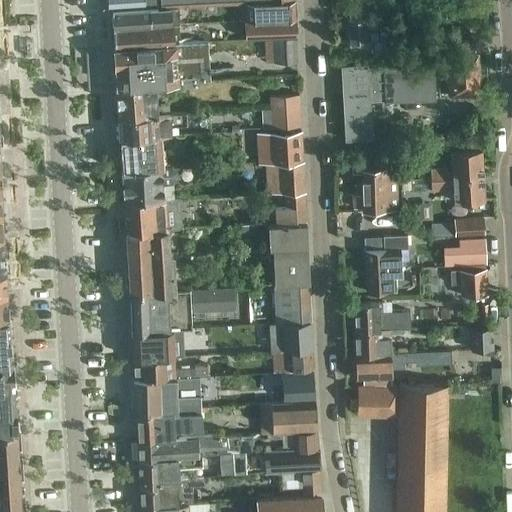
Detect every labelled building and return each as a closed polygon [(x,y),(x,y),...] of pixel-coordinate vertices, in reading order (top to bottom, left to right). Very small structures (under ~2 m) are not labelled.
[(110,0),(111,10),(176,5),(243,2),(264,1),(263,0),(110,0)] [(276,0),(264,1),(243,2),(244,21),(294,18),(292,0),(276,0)] [(178,24),(178,23),(176,5),(111,10),(112,27),(178,24)] [(401,26),(417,25),(417,11),(400,12),(401,26)] [(347,42),(370,40),(370,50),(384,49),(383,39),(379,39),(378,17),(346,19),(347,42)] [(294,19),(243,22),(244,38),(295,35),(294,19)] [(113,46),(179,42),(178,24),(112,27),(113,46)] [(295,36),(271,37),(272,60),(296,59),(295,36)] [(474,39),(453,40),(454,51),(474,50),(474,39)] [(115,86),(154,83),(176,82),(176,77),(208,76),(207,41),(179,42),(113,46),(115,86)] [(475,56),(448,57),(449,95),(476,93),(475,56)] [(368,100),(383,99),(383,101),(433,99),(431,62),(382,64),(382,68),(367,69),(366,63),(339,65),(343,140),(370,139),(368,100)] [(117,117),(169,113),(169,105),(155,106),(154,83),(115,86),(117,117)] [(259,101),(258,92),(249,92),(249,101),(259,101)] [(298,93),(269,95),(269,108),(299,106),(298,93)] [(299,106),(269,108),(270,127),(300,125),(299,106)] [(119,139),(159,136),(170,135),(170,125),(185,124),(185,112),(169,113),(117,117),(119,139)] [(268,158),(268,162),(279,162),(302,160),(300,130),(256,133),(257,159),(268,158)] [(160,148),(160,142),(159,136),(119,139),(121,171),(161,168),(161,167),(160,148)] [(429,177),(481,174),(479,148),(450,150),(451,170),(446,171),(445,167),(428,168),(429,177)] [(279,162),(281,190),(304,189),(302,160),(279,162)] [(379,163),(352,164),(352,173),(359,173),(359,168),(380,167),(379,163)] [(173,198),(173,197),(172,183),(177,178),(177,171),(171,167),(161,167),(161,168),(121,171),(123,201),(173,198)] [(359,173),(361,211),(396,209),(394,167),(380,167),(359,168),(359,173)] [(429,191),(452,189),(453,202),(483,200),(481,174),(429,177),(429,191)] [(425,179),(409,180),(410,191),(426,190),(425,179)] [(284,205),(273,205),(273,222),(305,221),(304,189),(284,190),(284,205)] [(167,229),(181,228),(180,197),(173,197),(173,198),(123,201),(124,231),(166,230),(167,230),(167,229)] [(483,232),(482,217),(454,218),(455,234),(483,232)] [(272,246),(274,283),(308,280),(305,221),(273,222),(267,223),(268,245),(272,246)] [(256,224),(241,225),(241,234),(256,233),(256,224)] [(128,292),(173,290),(171,252),(167,252),(166,230),(124,231),(128,292)] [(381,234),(382,248),(363,249),(365,292),(395,290),(394,272),(399,271),(398,247),(406,246),(405,233),(381,234)] [(486,263),(484,238),(457,239),(458,264),(486,263)] [(486,268),(452,270),(454,296),(487,294),(486,268)] [(308,281),(273,283),(275,323),(281,322),(309,321),(308,281)] [(423,301),(421,282),(411,283),(413,301),(423,301)] [(190,311),(235,309),(234,287),(173,290),(128,292),(130,330),(191,327),(190,311)] [(0,321),(8,321),(7,298),(0,298),(0,321)] [(409,327),(408,310),(390,311),(390,301),(351,303),(352,330),(409,327)] [(486,304),(479,305),(480,323),(487,322),(486,304)] [(0,365),(0,366),(11,366),(8,321),(0,321),(0,365)] [(309,321),(281,322),(283,350),(291,350),(311,349),(309,321)] [(470,348),(480,348),(491,347),(490,325),(469,326),(470,348)] [(389,334),(409,333),(409,327),(352,330),(354,354),(390,353),(389,334)] [(188,328),(131,331),(133,357),(190,355),(188,328)] [(283,350),(279,351),(281,371),(312,369),(311,349),(291,350),(283,350)] [(391,376),(390,368),(404,368),(404,361),(414,361),(414,364),(451,363),(450,350),(390,353),(354,354),(355,378),(391,376)] [(194,367),(190,368),(174,368),(173,356),(167,357),(132,359),(133,377),(155,376),(155,378),(181,376),(191,376),(191,374),(199,374),(209,375),(208,363),(193,364),(194,367)] [(269,357),(240,358),(240,369),(269,368),(269,357)] [(0,388),(12,388),(12,381),(11,366),(0,366),(0,365),(0,388)] [(501,368),(491,369),(492,383),(501,383),(501,382),(501,368)] [(281,371),(280,371),(281,402),(313,400),(312,369),(281,371)] [(199,396),(199,394),(199,374),(191,374),(191,376),(181,376),(155,378),(155,376),(133,377),(135,412),(171,410),(172,413),(200,411),(200,407),(219,405),(218,395),(199,396)] [(397,416),(395,511),(443,511),(446,396),(462,396),(462,383),(446,383),(446,384),(398,383),(398,386),(357,385),(357,415),(397,416)] [(0,433),(15,432),(12,388),(0,388),(0,433)] [(277,401),(249,403),(251,433),(292,431),(316,429),(314,400),(313,400),(281,402),(277,402),(277,401)] [(201,428),(200,411),(172,413),(171,410),(135,412),(136,440),(178,438),(178,433),(172,433),(172,429),(201,428)] [(316,429),(292,431),(293,449),(317,448),(316,429)] [(0,463),(17,463),(15,432),(0,433),(0,463)] [(231,453),(241,452),(240,434),(178,438),(136,440),(137,458),(201,454),(217,453),(231,453)] [(293,449),(264,451),(265,472),(301,470),(318,469),(317,448),(293,449)] [(231,453),(217,453),(218,462),(231,461),(231,453)] [(155,479),(177,478),(176,466),(202,465),(201,454),(137,458),(138,485),(155,483),(155,479)] [(0,494),(19,493),(17,463),(0,463),(0,494)] [(233,466),(224,466),(224,475),(233,474),(233,466)] [(318,469),(301,470),(303,495),(320,494),(318,469)] [(192,502),(191,485),(203,484),(202,476),(177,478),(155,479),(155,483),(138,485),(139,505),(192,502)] [(0,511),(20,511),(19,493),(0,494),(0,511)] [(303,495),(255,498),(256,511),(320,511),(320,494),(303,495)] [(193,511),(215,511),(214,509),(219,509),(219,502),(214,502),(214,501),(192,502),(139,505),(139,511),(193,511)]
